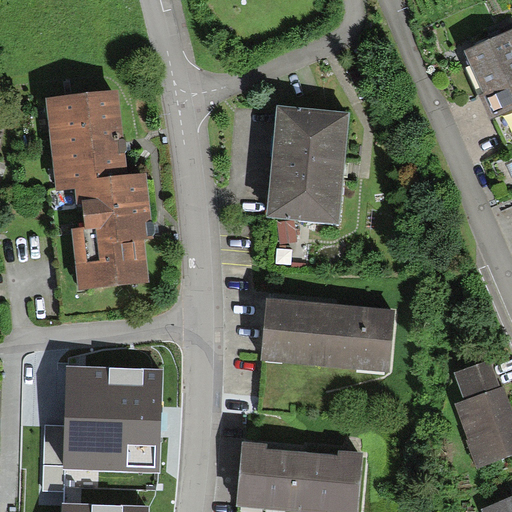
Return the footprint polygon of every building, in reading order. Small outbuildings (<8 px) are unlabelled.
[(511,109),(511,32),(496,40),(467,53),(497,117),(511,109)] [(119,91),(47,97),(56,193),(74,191),(75,209),(84,208),(86,230),(72,231),(77,290),(148,284),(145,246),(144,238),(152,238),(148,176),(126,177),(125,164),(119,91)] [(348,113),(278,106),(267,216),(337,223),(343,167),(348,113)] [(329,306),(268,299),(262,360),(389,374),(395,313),(329,306)] [(497,390),(489,365),(456,376),(464,401),(497,390)] [(162,368),(68,366),(66,427),(65,470),(159,473),(161,419),(162,368)] [(511,415),(503,388),(497,390),(464,401),(455,404),(476,467),(511,455),(511,415)] [(64,491),(66,427),(45,426),(43,490),(64,491)] [(267,442),(245,440),(238,506),(292,511),(354,511),(361,454),(339,451),(339,457),(300,453),(266,449),(267,442)] [(511,511),(511,499),(483,511),(511,511)]
